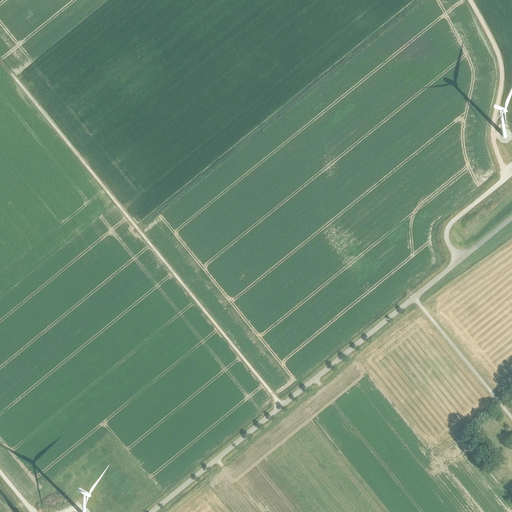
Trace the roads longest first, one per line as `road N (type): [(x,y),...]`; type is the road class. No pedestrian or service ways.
road 1 (unclassified): [(154,511),(413,298)]
road 2 (track): [(509,173),(492,130),(501,67),(470,0)]
road 3 (unclassified): [(413,298),(511,418)]
road 4 (unclassified): [(459,259),(446,235),(449,223),(511,171)]
